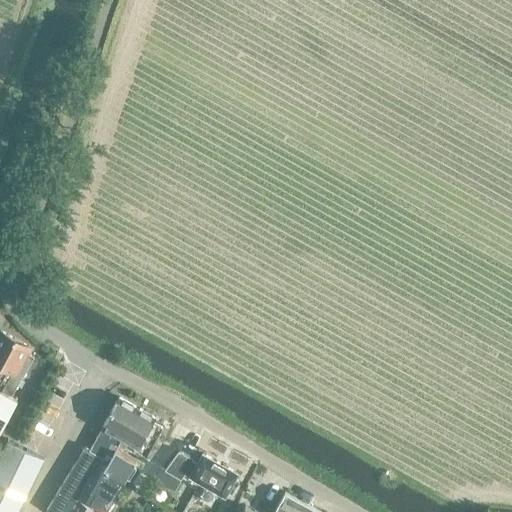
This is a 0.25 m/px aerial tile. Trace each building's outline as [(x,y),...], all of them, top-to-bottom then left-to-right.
[(0,426),(17,397),(12,394),(22,376),(23,377),(35,356),(28,352),(31,347),(1,331),(0,333),(0,426)] [(88,449),(101,457),(111,441),(114,443),(119,434),(123,437),(141,408),(118,395),(89,448),(88,449)] [(154,421),(156,417),(141,408),(123,437),(118,444),(124,447),(129,440),(138,445),(136,448),(147,454),(163,427),(154,421)] [(111,441),(101,457),(97,464),(124,480),(136,460),(115,448),(118,444),(123,437),(119,434),(114,443),(111,441)] [(0,511),(17,511),(44,458),(7,439),(0,453),(0,511)] [(84,446),(46,509),(51,511),(66,511),(97,464),(101,457),(88,449),(89,448),(84,446)] [(225,496),(228,490),(231,492),(238,480),(235,478),(238,472),(225,465),(215,459),(215,460),(203,452),(198,462),(192,458),(193,457),(179,449),(165,469),(181,478),(184,473),(225,496)] [(112,499),(112,500),(124,480),(97,464),(66,511),(101,511),(104,508),(106,509),(112,499)] [(174,489),(181,478),(165,469),(161,466),(154,478),(174,489)] [(323,511),(285,491),(272,511),(323,511)]
